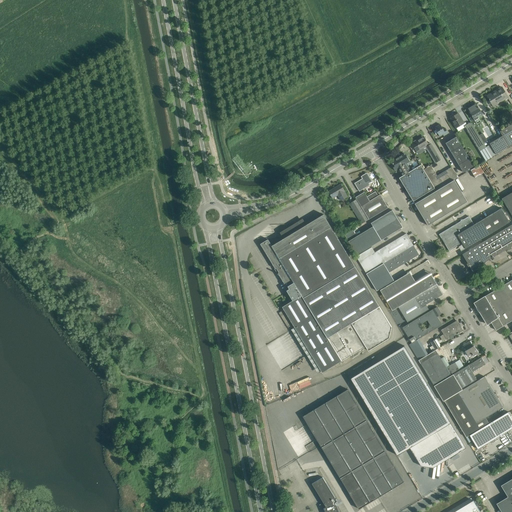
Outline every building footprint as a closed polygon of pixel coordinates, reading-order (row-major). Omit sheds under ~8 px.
[(506,85),(503,87),(508,96),(511,94),(506,85)] [(502,87),(492,93),(487,96),(493,106),(508,97),(502,87)] [(467,108),(475,121),(479,118),(477,116),(482,113),(475,103),(467,108)] [(453,122),(456,128),(464,123),(462,118),(461,119),(458,113),(450,118),(452,122),(453,122)] [(492,157),(471,123),(465,126),(486,161),(492,157)] [(511,144),(511,123),(500,131),(502,135),(509,147),(511,144)] [(440,124),(434,127),(436,130),(434,131),(436,135),(438,134),(439,136),(443,134),(443,135),(448,132),(445,128),(443,129),(440,124)] [(509,147),(502,135),(489,143),(496,154),(509,147)] [(470,170),(475,167),(469,158),(467,155),(456,136),(445,143),(464,174),(470,170)] [(412,143),(418,153),(423,150),(422,148),(426,146),(430,153),(433,157),(436,162),(440,160),(437,154),(430,143),(430,142),(428,144),(424,137),(419,141),(418,140),(415,141),(413,142),(412,143)] [(406,156),(404,153),(398,156),(398,155),(390,160),(393,164),(391,164),(395,170),(398,169),(402,176),(411,171),(407,163),(410,161),(407,156),(406,156)] [(435,188),(423,169),(421,165),(411,171),(402,176),(399,178),(413,201),(435,188)] [(458,178),(451,167),(437,176),(431,165),(423,169),(435,188),(436,190),(454,180),(458,178)] [(475,167),(470,170),(475,178),(483,173),(479,165),(475,167)] [(361,176),(362,178),(354,183),(359,191),(370,185),(369,183),(372,181),(367,172),(361,176)] [(436,190),(415,203),(428,225),(467,202),(454,180),(436,190)] [(340,184),(328,191),(332,198),(338,195),(341,200),(347,196),(344,191),(344,190),(340,184)] [(364,192),(356,197),(357,199),(369,219),(388,208),(380,194),(378,195),(375,191),(367,196),(365,194),(364,192)] [(511,192),(502,198),(511,215),(511,192)] [(357,199),(349,203),(362,224),(369,219),(357,199)] [(462,243),(466,249),(510,222),(501,208),(474,224),(469,216),(439,234),(449,251),(462,243)] [(371,223),(373,226),(376,231),(397,218),(392,210),(371,223)] [(268,239),(260,244),(272,263),(277,271),(287,287),(288,286),(289,289),(287,290),(292,300),(303,298),(355,266),(323,214),(301,227),(299,224),(294,224),(294,228),(288,228),(288,233),(282,233),(283,237),(283,238),(272,245),(268,239)] [(397,218),(376,231),(381,240),(403,227),(397,218)] [(511,224),(462,254),(468,263),(466,264),(468,267),(469,266),(473,271),(477,268),(477,267),(489,260),(490,261),(494,258),(494,257),(506,250),(507,251),(511,248),(511,247),(511,246),(511,224)] [(381,240),(376,231),(373,226),(357,236),(353,230),(345,235),(356,255),(381,240)] [(372,247),(356,256),(366,273),(413,245),(409,237),(407,238),(404,234),(375,252),(372,247)] [(419,254),(413,245),(366,273),(377,291),(394,280),(389,272),(419,254)] [(293,300),(282,307),(295,327),(292,328),(308,355),(311,353),(321,371),(322,372),(342,361),(350,355),(352,358),(355,356),(358,354),(357,351),(366,346),(368,350),(389,338),(392,327),(379,306),(355,266),(303,298),(292,300),(293,300)] [(405,275),(380,290),(392,310),(398,307),(437,283),(431,275),(431,274),(429,275),(428,273),(419,279),(415,281),(410,272),(405,275)] [(496,330),(510,322),(511,320),(511,279),(485,296),(475,303),(487,324),(491,322),(496,330)] [(437,283),(398,307),(407,322),(429,309),(426,305),(443,294),(437,283)] [(417,339),(442,324),(437,316),(441,314),(437,306),(403,327),(412,343),(414,341),(417,339)] [(282,311),(279,312),(282,317),(288,329),(291,328),(285,316),(284,317),(282,311)] [(390,315),(389,315),(386,317),(392,327),(396,325),(390,315)] [(447,340),(450,338),(463,330),(457,321),(441,330),(447,340)] [(412,343),(409,344),(419,360),(427,355),(417,339),(414,341),(412,343)] [(433,345),(430,347),(433,351),(436,350),(441,346),(436,339),(431,342),(433,345)] [(468,356),(472,353),(473,356),(478,353),(475,348),(474,348),(470,341),(463,345),(466,350),(465,350),(468,356)] [(364,370),(351,378),(397,455),(410,447),(421,466),(433,467),(434,464),(437,465),(438,462),(441,462),(442,459),(445,460),(446,457),(449,457),(466,448),(420,371),(404,346),(364,370)] [(427,355),(419,360),(434,386),(464,368),(459,360),(447,367),(446,367),(449,365),(444,356),(441,358),(436,350),(433,351),(427,355)] [(464,368),(434,386),(443,401),(444,400),(477,380),(472,372),(485,364),(481,357),(479,358),(464,368)] [(477,380),(444,400),(466,437),(470,435),(485,426),(481,420),(485,417),(503,407),(497,398),(495,394),(484,376),(477,380)] [(348,389),(303,416),(337,472),(349,493),(359,509),(376,499),(404,482),(348,389)] [(485,426),(470,435),(478,449),(511,428),(511,417),(508,412),(506,413),(485,426)] [(338,511),(335,502),(337,501),(323,477),(312,483),(323,502),(322,503),(325,511),(338,511)] [(508,497),(497,503),(501,511),(511,511),(511,478),(501,485),(508,497)] [(480,511),(473,500),(453,511),(480,511)]
